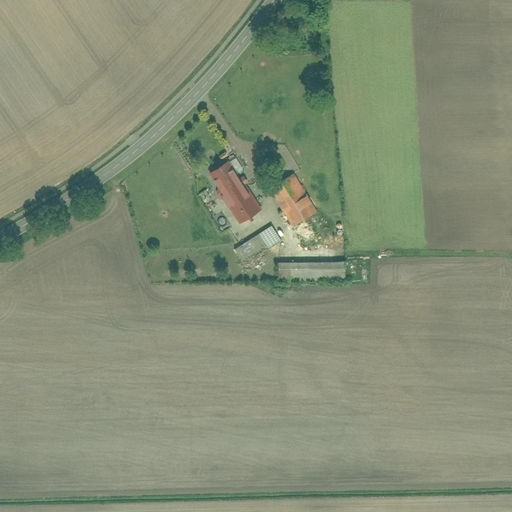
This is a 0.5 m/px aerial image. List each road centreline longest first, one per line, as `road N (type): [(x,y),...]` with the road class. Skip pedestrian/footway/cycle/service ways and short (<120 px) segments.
road 1 (secondary): [(0,238),(138,148),(273,0)]
road 2 (track): [(511,257),(331,255),(303,252),(291,238)]
